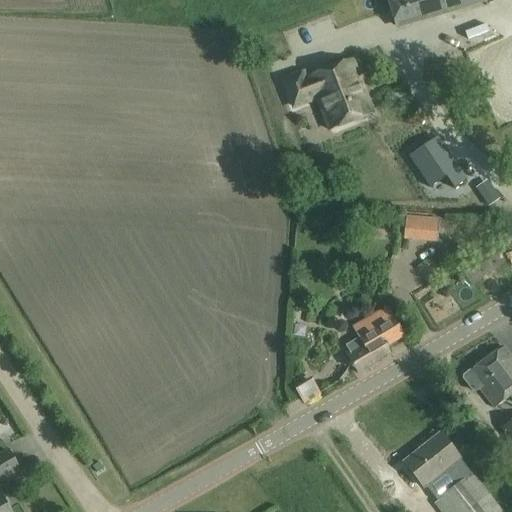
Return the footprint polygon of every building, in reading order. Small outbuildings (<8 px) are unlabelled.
[(387,0),(396,30),(487,3),(486,0),(387,0)] [(293,112),(323,100),(335,129),(368,115),(354,78),(358,76),(352,60),(313,72),(314,74),(306,78),(303,70),(280,79),(293,112)] [(424,146),(408,157),(430,188),(446,178),(454,189),(467,181),(442,144),(429,153),(424,146)] [(486,183),(476,189),(487,205),(497,198),(486,183)] [(438,221),(406,219),(405,239),(437,241),(438,221)] [(345,347),(349,354),(347,355),(357,374),(389,356),(386,349),(406,338),(388,307),(352,328),(359,339),(345,347)] [(487,360),(511,396),(511,395),(511,361),(502,348),(487,360)] [(511,396),(487,360),(471,372),(470,371),(463,376),(463,380),(473,393),(476,393),(480,390),(494,409),(511,396)] [(312,383),(296,392),(304,405),(320,396),(312,383)] [(472,476),(459,460),(440,435),(405,463),(424,488),(446,470),(458,486),(436,503),(442,511),(501,511),(473,475),(472,476)] [(0,511),(10,511),(0,493),(0,481),(20,470),(9,451),(0,456),(0,511)]
